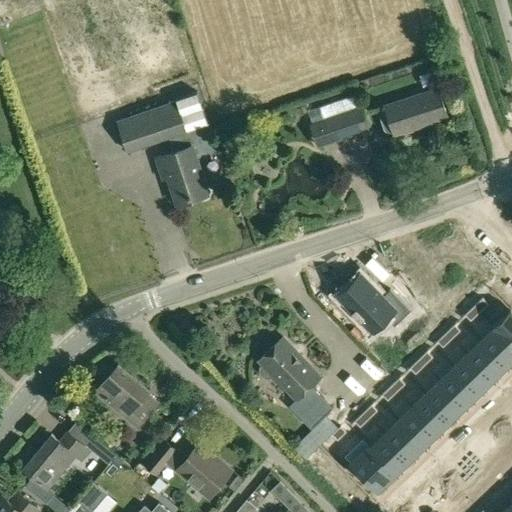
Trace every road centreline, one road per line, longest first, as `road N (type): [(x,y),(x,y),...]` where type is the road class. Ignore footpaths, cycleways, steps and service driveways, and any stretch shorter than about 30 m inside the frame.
road 1 (tertiary): [(0,428),(78,341),(121,313),(464,196)]
road 2 (track): [(509,179),(447,0)]
